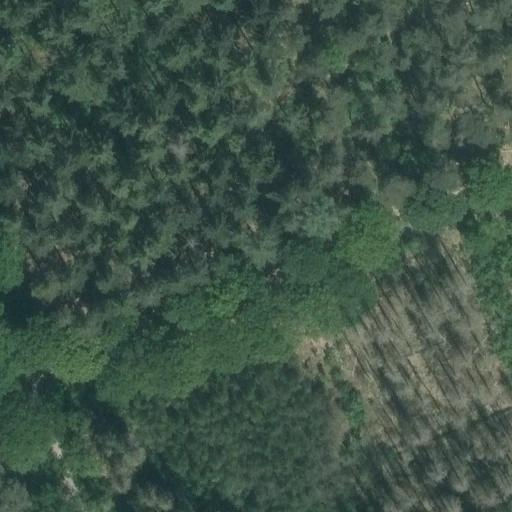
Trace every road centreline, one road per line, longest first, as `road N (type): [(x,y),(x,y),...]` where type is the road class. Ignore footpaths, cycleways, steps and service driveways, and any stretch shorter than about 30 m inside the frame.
road 1 (track): [(511,193),(0,391)]
road 2 (track): [(0,322),(74,511)]
